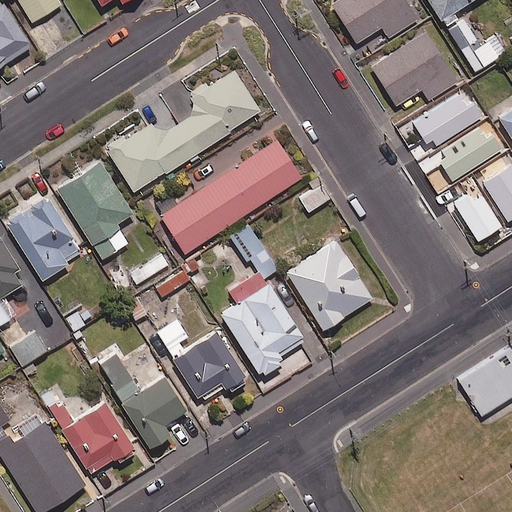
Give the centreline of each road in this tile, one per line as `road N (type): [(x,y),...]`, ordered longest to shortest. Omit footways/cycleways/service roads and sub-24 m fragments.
road 1 (residential): [(463,317),(260,0)]
road 2 (residential): [(0,139),(217,0)]
road 3 (tertiary): [(283,432),(463,317)]
road 4 (tertiary): [(158,511),(283,432)]
